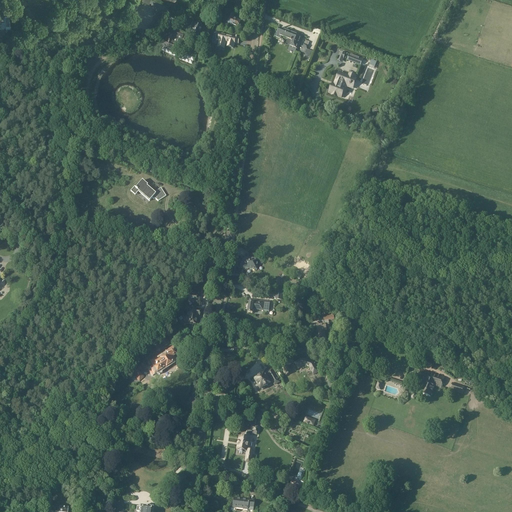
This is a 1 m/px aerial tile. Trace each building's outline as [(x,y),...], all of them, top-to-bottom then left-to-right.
[(238,28),(241,22),(237,20),(238,18),(236,18),(237,15),(231,12),(228,20),(230,20),(228,24),(238,28)] [(157,22),(164,26),(166,22),(167,22),(169,18),(162,14),(157,22)] [(0,36),(2,36),(2,34),(5,34),(4,28),(9,28),(8,15),(4,15),(5,18),(0,18),(0,36)] [(202,26),(194,23),(189,34),(192,35),(192,36),(194,37),(195,36),(197,37),(202,26)] [(278,29),(277,33),(276,32),(274,37),(280,39),(280,38),(281,38),(281,37),(291,41),(293,34),(292,33),(292,32),(285,29),(284,31),(278,29)] [(293,34),(291,41),(289,46),(297,49),(302,36),(292,32),(292,33),(293,34)] [(166,37),(162,46),(175,51),(174,52),(176,53),(178,49),(183,51),(187,41),(182,39),(183,36),(175,33),(174,36),(169,34),(167,38),(166,37)] [(219,42),(217,48),(224,50),(226,44),(227,44),(226,47),(233,49),(235,44),(238,45),(240,38),(233,36),(233,37),(219,34),(217,41),(219,42)] [(350,55),(347,60),(360,65),(362,60),(350,55)] [(334,87),(332,86),(329,93),(332,94),(332,95),(336,97),(337,96),(341,98),(347,84),(350,85),(349,86),(351,87),(351,85),(353,86),(356,80),(355,79),(355,77),(349,74),(348,77),(342,74),(341,76),(338,75),(335,82),(336,82),(334,87)] [(273,85),(281,88),(283,85),(282,85),(284,81),(280,80),(278,80),(275,79),(273,85)] [(142,181),(135,188),(149,201),(152,198),(153,199),(154,198),(158,201),(166,196),(161,188),(154,192),(155,193),(154,194),(148,188),(147,188),(146,187),(147,186),(142,181)] [(247,256),(248,256),(248,254),(245,254),(244,258),(238,257),(237,267),(247,269),(256,270),(257,260),(247,258),(247,256)] [(249,299),(249,303),(248,303),(247,313),(252,313),(253,310),(263,311),(269,312),(270,302),(264,301),(249,299)] [(196,325),(198,317),(199,317),(201,310),(188,308),(186,316),(185,316),(184,317),(183,321),(184,322),(185,322),(185,323),(196,325)] [(328,324),(329,324),(329,323),(316,326),(317,332),(318,332),(318,335),(318,340),(325,339),(324,331),(326,330),(325,327),(329,327),(328,324)] [(149,367),(151,370),(149,372),(152,376),(156,373),(157,374),(159,375),(161,373),(162,371),(161,370),(168,366),(168,367),(171,365),(170,364),(175,361),(172,356),(176,354),(172,347),(164,352),(166,354),(164,355),(163,355),(161,356),(160,357),(161,358),(157,360),(156,357),(149,361),(152,365),(149,367)] [(294,363),(298,369),(304,366),(306,367),(306,366),(308,367),(313,376),(320,372),(316,365),(315,365),(315,364),(314,363),(301,359),(294,363)] [(140,371),(145,366),(141,363),(136,369),(135,368),(131,372),(133,374),(132,375),(139,382),(144,377),(143,376),(138,371),(140,370),(140,371)] [(292,373),(288,366),(281,369),(285,376),(292,373)] [(278,382),(271,370),(254,380),(260,390),(269,384),(268,381),(270,379),(274,385),(278,382)] [(444,378),(420,370),(417,380),(423,382),(420,393),(430,397),(434,385),(440,388),(444,378)] [(464,388),(452,383),(450,390),(462,394),(464,388)] [(110,411),(113,407),(107,402),(104,407),(110,411)] [(316,421),(305,416),(302,424),(313,428),(316,421)] [(255,435),(257,427),(251,426),(250,430),(247,430),(247,434),(255,435)] [(244,462),(249,463),(251,457),(250,457),(251,451),(251,450),(247,449),(246,450),(246,451),(245,451),(248,436),(242,435),(241,438),(238,438),(235,450),(238,451),(238,452),(239,454),(241,454),(242,453),(242,452),(246,453),(244,462)] [(298,483),(292,481),(289,488),(295,491),(296,489),(302,492),(304,487),(298,484),(298,483)] [(245,499),(233,498),(232,506),(235,506),(235,508),(242,509),(247,510),(247,507),(253,508),(254,501),(248,501),(248,499),(245,499)]
